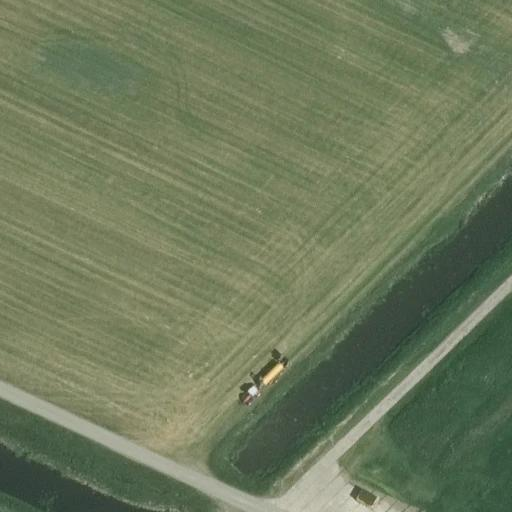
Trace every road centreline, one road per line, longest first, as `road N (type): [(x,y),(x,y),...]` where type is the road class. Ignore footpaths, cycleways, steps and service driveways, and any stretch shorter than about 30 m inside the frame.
road 1 (unclassified): [(274,511),(511,284)]
road 2 (unclassified): [(262,511),(0,390)]
